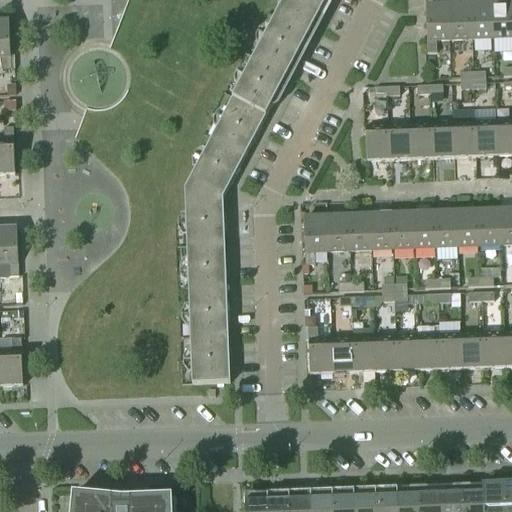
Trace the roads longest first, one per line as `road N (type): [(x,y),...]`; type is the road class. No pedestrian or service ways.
road 1 (residential): [(271,441),(262,204),(375,0)]
road 2 (tertiary): [(271,441),(24,449)]
road 3 (tertiary): [(511,431),(271,441)]
